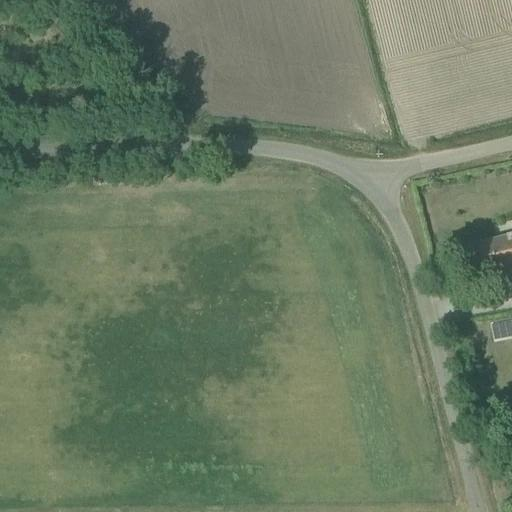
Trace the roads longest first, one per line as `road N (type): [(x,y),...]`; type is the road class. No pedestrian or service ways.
road 1 (unclassified): [(376,180),(267,151),(0,155)]
road 2 (unclassified): [(478,511),(414,263),(376,180)]
road 3 (unclassified): [(376,180),(511,148)]
